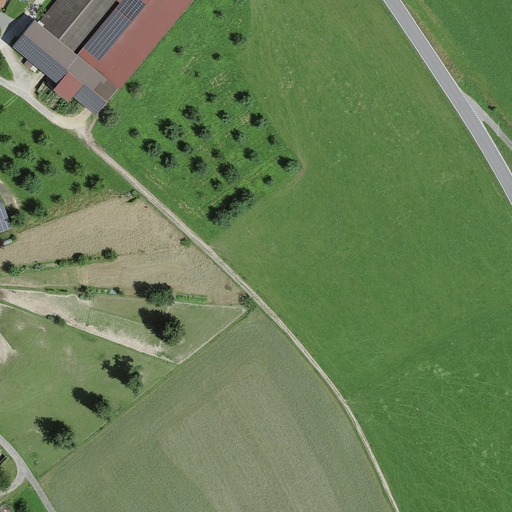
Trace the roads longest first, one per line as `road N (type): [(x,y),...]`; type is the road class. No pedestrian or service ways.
road 1 (track): [(0,80),(92,146),(267,308),(335,390),(397,511)]
road 2 (tertiary): [(511,193),(391,0)]
